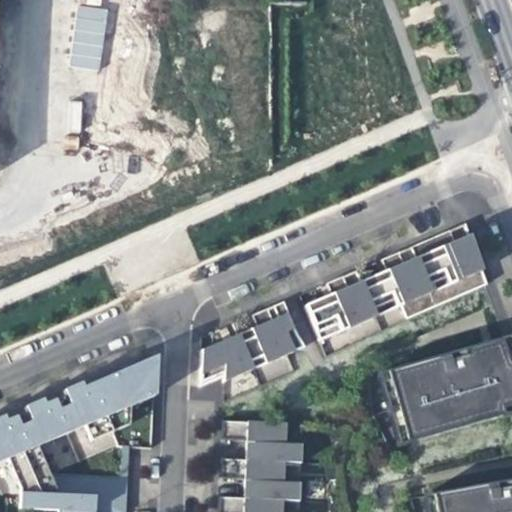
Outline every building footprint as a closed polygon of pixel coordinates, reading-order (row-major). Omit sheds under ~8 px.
[(99,69),(107,9),(77,5),(68,65),(99,69)] [(402,306),(408,319),(484,285),(480,273),(467,236),(464,227),(461,228),(451,233),(412,250),(400,255),(381,263),(385,272),(360,282),(357,274),(352,275),(342,279),(326,286),(330,295),(324,298),(303,307),(318,342),(329,337),(376,317),(384,314),(402,306)] [(200,352),(199,388),(222,377),(223,383),(256,369),(287,355),(302,349),(301,347),(309,343),(288,315),(283,305),(273,310),(271,311),(267,312),(252,319),(256,328),(246,332),(238,335),(234,337),(231,338),(219,343),(202,349),(201,351),(200,352)] [(511,364),(509,355),(503,338),(490,342),(482,345),(384,373),(375,375),(395,447),(404,445),(511,413),(511,364)] [(0,462),(7,460),(19,490),(19,494),(58,496),(49,475),(37,447),(67,434),(83,427),(90,442),(115,432),(128,426),(129,408),(153,397),(154,358),(140,365),(118,374),(101,381),(87,387),(80,390),(63,397),(57,400),(42,406),(24,414),(16,418),(3,423),(0,424),(0,462)] [(63,397),(80,390),(78,385),(71,388),(61,392),(63,397)] [(23,409),(24,414),(42,406),(40,402),(33,404),(23,409)] [(299,464),(299,446),(284,446),(284,425),(220,422),(219,441),(245,442),(244,451),(244,461),(283,463),(299,464)] [(333,427),(330,440),(339,443),(342,429),(333,427)] [(298,502),(298,484),(282,484),(283,463),(244,461),(218,460),(217,479),(243,480),(242,492),(242,499),(281,501),(298,502)] [(335,480),(333,466),(324,467),(326,481),(335,480)] [(511,511),(511,480),(430,495),(421,497),(423,511),(511,511)] [(124,511),(125,499),(94,498),(58,496),(19,494),(19,509),(60,511),(124,511)] [(280,511),(281,501),(242,499),(217,498),(215,511),(280,511)]
